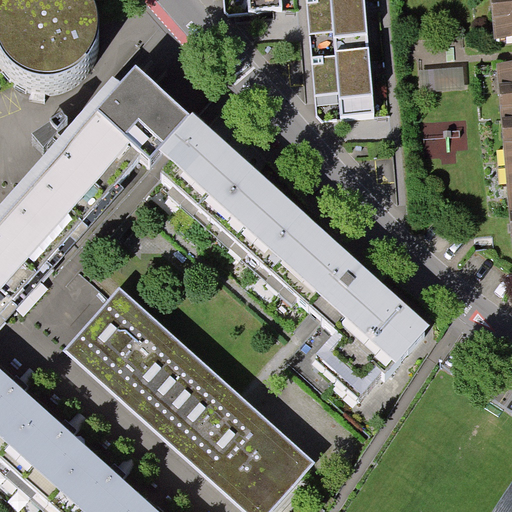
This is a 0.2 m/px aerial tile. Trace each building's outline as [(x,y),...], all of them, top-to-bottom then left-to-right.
[(12,0),(1,18),(0,24),(0,37),(2,51),(8,62),(21,75),(35,82),(52,84),(62,83),(77,76),(91,63),(100,43),(100,23),(95,9),(87,0),(12,0)] [(248,0),(250,15),(284,12),(283,0),(248,0)] [(337,29),(340,57),(364,54),(359,0),(309,0),(312,31),(337,29)] [(511,47),(511,0),(495,0),(500,48),(511,47)] [(346,116),(370,114),(364,54),(340,57),(315,59),(318,91),(343,89),(346,116)] [(425,71),(426,90),(468,88),(468,69),(425,71)] [(511,69),(502,70),(509,158),(511,157),(511,69)] [(0,342),(9,333),(152,172),(198,121),(143,72),(0,232),(0,342)] [(207,220),(252,170),(198,121),(152,172),(207,220)] [(264,271),(310,221),(252,170),(207,220),(264,271)] [(326,325),(370,274),(310,221),(264,271),(326,325)] [(437,333),(370,274),(326,325),(341,338),(320,361),(371,407),(437,333)] [(202,465),(255,406),(123,288),(70,347),(202,465)] [(0,446),(8,454),(51,409),(0,363),(0,446)] [(255,406),(202,465),(253,511),(276,511),(320,465),(255,406)] [(100,453),(51,409),(8,454),(59,499),(100,453)] [(144,511),(154,501),(100,453),(59,499),(72,511),(144,511)] [(165,511),(154,501),(144,511),(165,511)]
